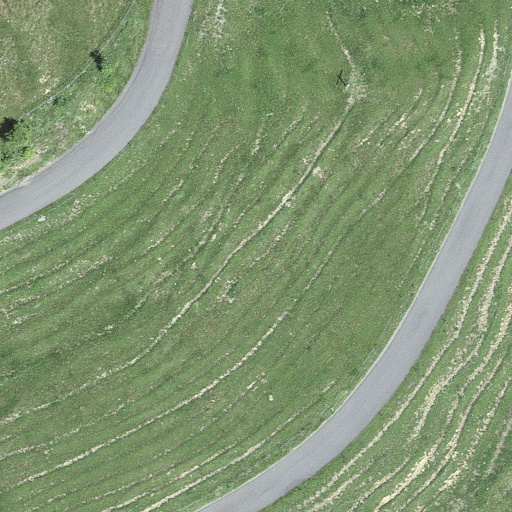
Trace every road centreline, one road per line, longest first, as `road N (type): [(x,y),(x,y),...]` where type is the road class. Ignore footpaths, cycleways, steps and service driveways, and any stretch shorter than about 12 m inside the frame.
road 1 (unclassified): [(217,511),(301,463),(417,340),(511,99)]
road 2 (unclassified): [(179,0),(174,26),(115,129),(0,210)]
